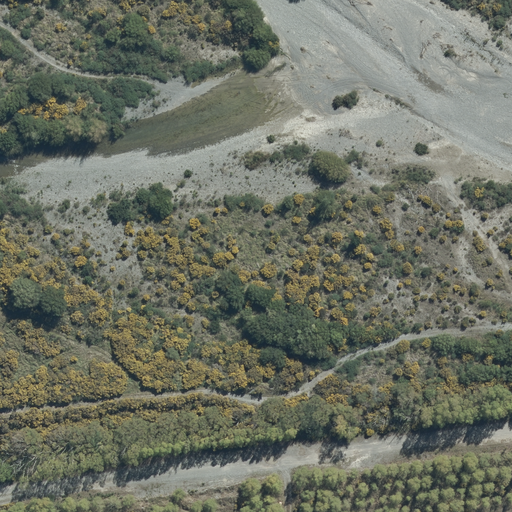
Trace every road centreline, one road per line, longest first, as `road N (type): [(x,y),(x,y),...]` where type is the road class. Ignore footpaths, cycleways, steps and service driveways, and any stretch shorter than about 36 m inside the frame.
road 1 (track): [(511,322),(390,339),(289,396),(206,391),(0,412)]
road 2 (track): [(0,497),(511,436)]
road 3 (track): [(0,23),(60,65),(190,91)]
